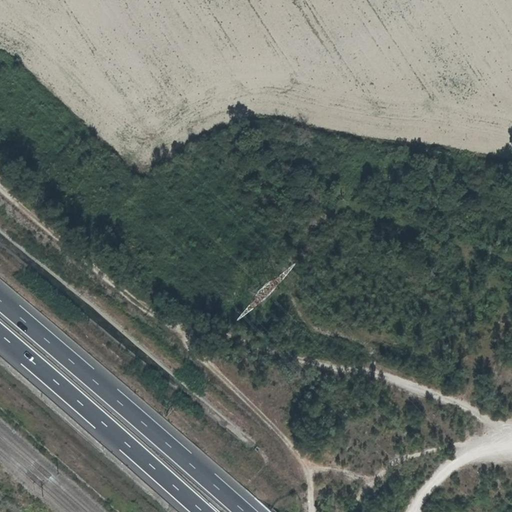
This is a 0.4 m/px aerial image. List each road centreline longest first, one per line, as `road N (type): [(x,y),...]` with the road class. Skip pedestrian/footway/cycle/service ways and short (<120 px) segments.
road 1 (track): [(0,183),(178,334),(220,335),(374,372),(511,433)]
road 2 (track): [(511,262),(394,222),(322,210),(183,154)]
road 3 (motorway): [(245,511),(0,300)]
road 4 (motorway): [(0,335),(203,511)]
road 5 (track): [(178,334),(293,448),(310,511)]
road 6 (track): [(414,511),(449,462),(511,437)]
